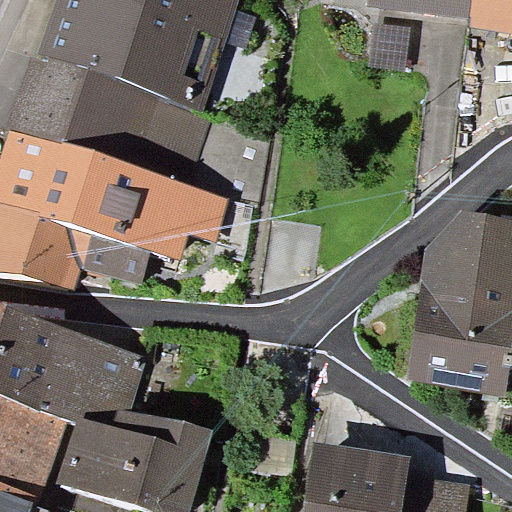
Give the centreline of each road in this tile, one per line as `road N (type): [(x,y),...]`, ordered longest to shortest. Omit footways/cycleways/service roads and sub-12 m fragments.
road 1 (residential): [(300,314),(248,318),(0,297)]
road 2 (residential): [(300,314),(362,370),(511,477)]
road 3 (residential): [(511,164),(300,314)]
